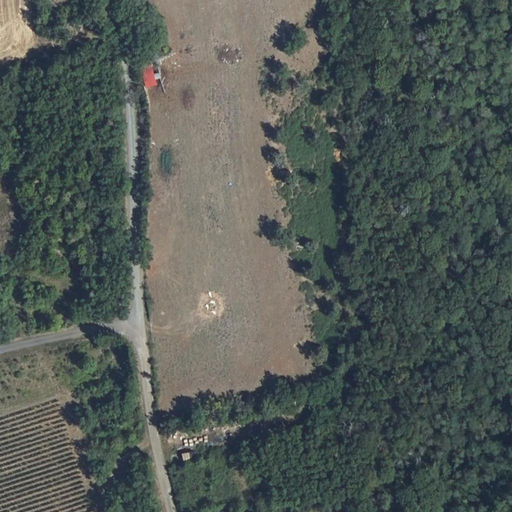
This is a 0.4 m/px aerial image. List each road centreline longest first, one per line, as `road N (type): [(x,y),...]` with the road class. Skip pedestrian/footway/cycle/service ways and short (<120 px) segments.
road 1 (track): [(116,0),(132,145),(139,313),(130,330)]
road 2 (unclassified): [(174,511),(130,330),(86,327),(0,348)]
